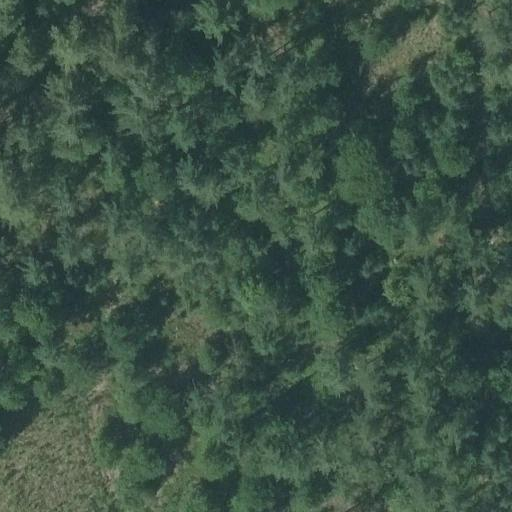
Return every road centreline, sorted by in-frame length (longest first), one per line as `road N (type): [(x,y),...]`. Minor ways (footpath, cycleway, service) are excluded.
road 1 (track): [(511,245),(0,265)]
road 2 (track): [(484,511),(477,0)]
